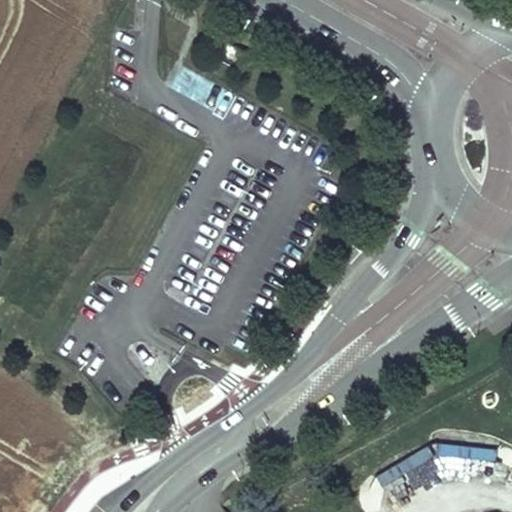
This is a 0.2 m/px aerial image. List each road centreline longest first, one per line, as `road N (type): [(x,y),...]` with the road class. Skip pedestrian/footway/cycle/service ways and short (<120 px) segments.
road 1 (secondary): [(439,159),(413,227),(292,371),(173,461),(122,511)]
road 2 (secondary): [(169,511),(511,277)]
road 3 (primary): [(279,0),(392,65),(436,120)]
road 4 (primary): [(511,34),(467,58),(436,120)]
